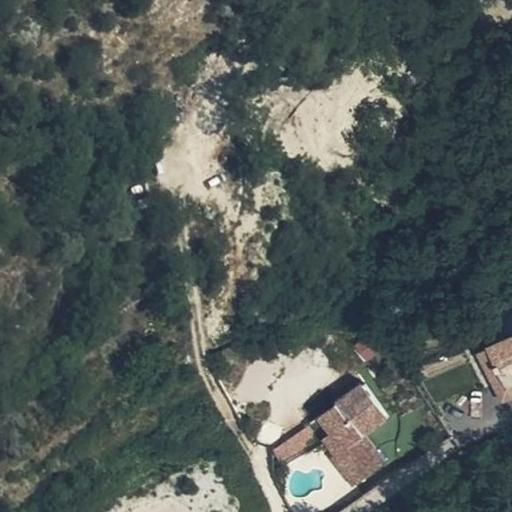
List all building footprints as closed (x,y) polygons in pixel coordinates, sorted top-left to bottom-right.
[(511,324),(492,333),(511,374),(511,373),(511,324)] [(511,373),(511,374),(492,333),(483,338),(506,387),(511,384),(511,373)] [(368,371),(324,404),(336,420),(328,426),(341,442),(335,446),(358,474),(390,451),(370,423),(393,406),(368,371)] [(324,404),(310,415),(322,431),(328,426),(336,420),(324,404)] [(285,462),(318,439),(307,424),(274,447),(285,462)]
